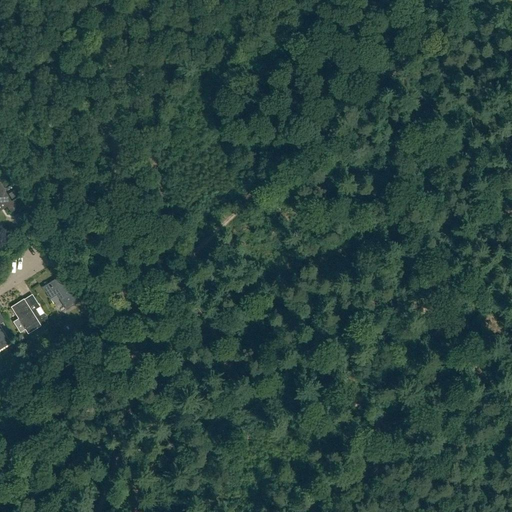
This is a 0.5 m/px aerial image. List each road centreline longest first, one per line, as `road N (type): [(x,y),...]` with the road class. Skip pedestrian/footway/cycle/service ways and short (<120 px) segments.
road 1 (track): [(0,434),(465,0)]
road 2 (track): [(98,511),(132,377),(103,0)]
road 3 (track): [(511,385),(419,449),(304,511)]
